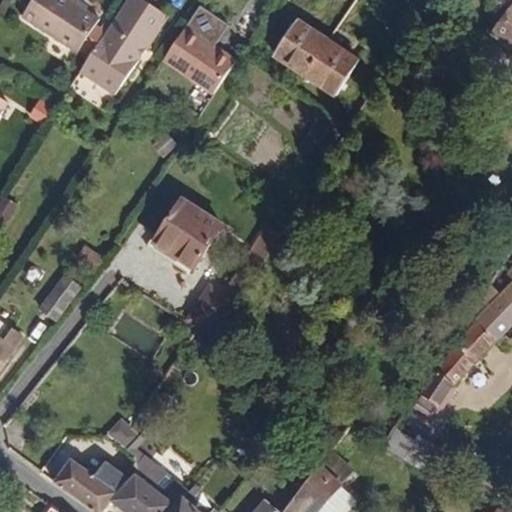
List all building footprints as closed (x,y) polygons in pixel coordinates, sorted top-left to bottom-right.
[(21,0),(63,28),(82,0),(21,0)] [(100,73),(149,0),(97,0),(64,49),(100,73)] [(290,0),(269,35),(297,54),(320,19),(290,0)] [(203,70),(226,39),(175,1),(152,35),(203,70)] [(327,75),(349,41),(320,19),(297,54),(327,75)] [(167,133),(152,144),(162,157),(177,145),(167,133)] [(112,146),(117,157),(138,148),(134,137),(112,146)] [(178,246),(208,204),(169,176),(140,219),(178,246)] [(4,196),(0,202),(0,216),(6,220),(16,205),(4,196)] [(94,235),(103,221),(91,212),(81,226),(94,235)] [(248,241),(260,225),(248,217),(237,234),(248,241)] [(228,271),(248,241),(237,234),(217,263),(228,271)] [(511,234),(496,254),(502,258),(448,327),(472,342),(511,291),(511,234)] [(55,295),(81,265),(65,252),(41,281),(55,295)] [(209,337),(239,295),(212,277),(183,319),(209,337)] [(428,400),(433,402),(472,342),(448,327),(403,397),(422,409),(428,400)] [(326,450),(349,422),(338,415),(315,441),(326,450)] [(409,426),(404,432),(383,418),(371,436),(422,471),(439,446),(409,426)] [(31,466),(78,502),(87,491),(98,477),(49,442),(31,466)] [(142,455),(123,442),(98,477),(87,491),(115,511),(140,511),(160,490),(140,470),(146,464),(142,455)] [(335,494),(348,478),(310,447),(298,460),(302,463),(310,454),(327,467),(318,477),(287,511),(329,511),(340,498),(335,494)] [(310,454),(302,463),(318,477),(327,467),(310,454)] [(298,460),(276,485),(268,495),(259,505),(252,511),(287,511),(318,477),(302,463),(298,460)] [(276,485),(266,477),(258,486),(268,495),(276,485)] [(185,505),(165,484),(160,490),(140,511),(252,511),(259,505),(242,491),(238,494),(220,511),(195,511),(201,505),(192,498),(185,505)] [(252,493),(245,488),(242,491),(259,505),(268,495),(258,486),(252,493)] [(53,511),(27,492),(13,511),(53,511)] [(483,511),(470,503),(463,511),(483,511)]
